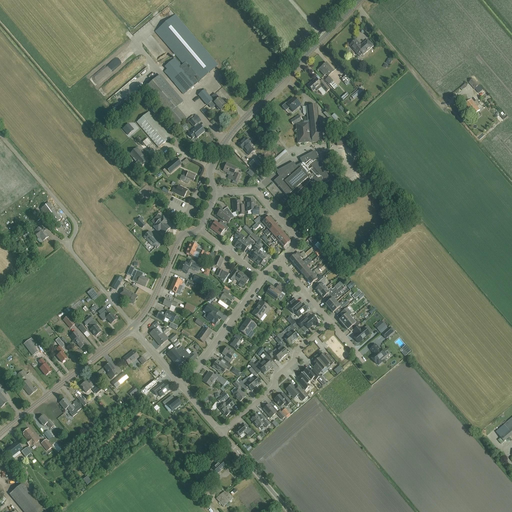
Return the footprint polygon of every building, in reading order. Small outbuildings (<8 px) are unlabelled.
[(184,94),(196,84),(196,83),(198,82),(218,65),(175,15),(155,32),(183,64),(181,66),(175,59),(162,69),(184,94)] [(364,55),(373,47),(368,40),(361,46),(357,40),(350,46),(360,57),(363,54),(364,55)] [(328,76),(334,71),(326,63),(319,69),(324,76),(326,74),(328,76)] [(348,86),(351,84),(349,82),(351,80),(345,75),(341,79),(348,86)] [(160,76),(144,89),(176,127),(186,118),(176,108),(183,102),(160,76)] [(321,87),(326,93),(330,89),(323,82),(321,84),(316,79),(308,86),(313,92),(316,89),(317,91),(321,87)] [(474,89),(479,85),(474,79),(469,83),(474,89)] [(354,99),(363,91),(360,88),(351,96),(354,99)] [(221,111),(226,106),(219,98),(219,99),(215,94),(210,98),(204,90),(198,95),(207,105),(213,101),(214,103),(221,111)] [(476,98),(486,110),(489,107),(482,99),(486,95),(484,92),(476,98)] [(285,111),(289,108),(293,112),(301,105),(294,98),(287,104),(286,103),(282,107),(285,111)] [(473,116),(480,110),(471,99),(464,105),(473,116)] [(304,124),(296,124),(298,144),(321,141),(320,138),(321,138),(320,131),(319,131),(316,106),(306,107),(308,121),(304,122),(304,124)] [(137,122),(139,125),(158,148),(171,137),(149,112),(137,122)] [(301,120),(299,116),(291,121),(293,125),(301,120)] [(197,138),(204,131),(199,125),(198,125),(197,124),(197,123),(193,118),(192,118),(189,121),(193,127),(194,126),(195,128),(191,131),(191,132),(188,134),(192,138),(195,136),(197,138)] [(126,133),(132,128),(128,124),(122,129),(126,133)] [(249,155),(254,150),(248,144),(249,143),(245,138),(239,145),(242,149),(243,148),(249,155)] [(141,167),(147,161),(140,153),(141,153),(137,148),(130,155),(137,163),(141,167)] [(293,162),(277,171),(279,177),(274,182),(291,201),(296,196),(295,195),(311,181),(311,183),(310,183),(313,189),(330,180),(325,172),(322,174),(319,169),(323,167),(314,151),(300,159),(302,163),(295,167),(293,162)] [(261,163),(256,158),(249,164),(254,170),(261,163)] [(170,174),(181,164),(177,159),(166,168),(170,174)] [(233,175),(236,168),(226,164),(223,171),(233,175)] [(193,181),(196,175),(188,172),(185,171),(183,176),(181,176),(180,180),(184,182),(186,178),(193,181)] [(184,197),(187,190),(178,186),(177,188),(174,187),(171,192),(175,194),(175,193),(184,197)] [(254,200),(246,201),(247,212),(252,211),(252,215),(259,215),(258,208),(255,209),(254,200)] [(240,201),(232,201),(233,212),(234,212),(236,212),(237,215),(238,215),(244,215),(244,208),(244,205),(240,205),(240,201)] [(61,219),(53,209),(54,209),(49,203),(40,209),(45,216),(47,214),(54,224),(61,219)] [(231,219),(232,219),(234,217),(230,211),(227,213),(227,214),(221,210),(217,215),(225,221),(226,221),(228,223),(231,219)] [(164,234),(166,232),(167,233),(169,231),(168,230),(170,229),(166,225),(168,222),(163,217),(162,218),(158,215),(151,222),(155,225),(153,227),(158,232),(161,230),(164,234)] [(264,228),(266,227),(272,221),(269,217),(264,221),(262,219),(259,221),(256,224),(258,226),(261,224),(264,228)] [(140,218),(136,223),(142,228),(145,225),(142,222),(143,221),(140,218)] [(276,225),(272,221),(266,227),(267,229),(264,232),(265,234),(269,231),(276,225)] [(211,228),(220,235),(224,230),(225,231),(228,227),(224,224),(223,227),(216,222),(211,228)] [(273,235),(279,229),(276,225),(269,231),(265,234),(267,236),(271,233),(273,235)] [(38,239),(40,238),(42,242),(49,237),(41,226),(35,231),(35,232),(34,233),(38,239)] [(279,229),(273,235),(270,237),(272,239),(274,241),(276,239),(283,233),(279,229)] [(158,242),(160,241),(153,234),(152,234),(149,231),(143,237),(153,246),(157,249),(161,244),(158,242)] [(239,240),(234,246),(239,249),(245,242),(246,240),(243,238),(244,237),(237,232),(234,236),(239,240)] [(278,241),(280,243),(286,237),(283,233),(276,239),(274,241),(276,243),(278,241)] [(283,247),(290,242),(286,237),(280,243),(283,247)] [(245,242),(239,249),(243,253),(246,249),(249,245),(250,244),(253,246),(255,243),(250,240),(248,238),(246,240),(245,242)] [(195,252),(200,254),(202,255),(204,252),(201,251),(197,248),(197,247),(193,245),(194,244),(191,243),(191,244),(190,244),(188,249),(195,252)] [(252,257),(250,258),(255,262),(261,254),(263,251),(261,249),(257,245),(253,250),(255,252),(252,257)] [(320,248),(314,253),(318,257),(323,252),(320,248)] [(188,249),(186,254),(193,257),(195,252),(188,249)] [(289,259),(293,264),(299,258),(301,256),(304,254),(302,252),(300,254),(298,252),(289,259)] [(261,254),(255,262),(260,265),(265,259),(267,261),(271,257),(266,253),(264,257),(261,254)] [(219,269),(223,260),(217,257),(213,266),(219,269)] [(303,262),(299,258),(293,264),(296,268),(303,262)] [(189,260),(187,264),(182,262),(178,270),(186,274),(189,267),(197,271),(200,265),(189,260)] [(296,268),(300,272),(306,266),(303,262),(296,268)] [(300,272),(303,276),(310,270),(306,266),(300,272)] [(218,269),(216,275),(221,277),(220,279),(223,283),(229,273),(218,269)] [(303,276),(307,280),(318,270),(316,269),(312,272),(310,270),(303,276)] [(242,288),(244,285),(249,279),(240,272),(239,273),(234,270),(228,278),(233,282),(235,278),(240,282),(238,285),(242,288)] [(318,270),(307,280),(310,284),(317,278),(315,276),(320,272),(318,270)] [(137,271),(133,281),(137,283),(145,287),(148,280),(141,277),(143,274),(137,271)] [(195,282),(203,285),(206,279),(198,276),(195,275),(193,281),(195,282)] [(117,276),(111,287),(116,290),(122,279),(117,276)] [(319,294),(325,288),(323,285),(326,283),(325,281),(326,280),(324,277),(318,282),(320,285),(315,289),(319,294)] [(175,278),(171,286),(169,290),(175,293),(179,285),(181,286),(183,282),(181,281),(175,278)] [(283,286),(290,291),(294,287),(287,281),(283,286)] [(271,286),(266,293),(276,300),(277,298),(280,301),(285,294),(284,293),(286,290),(279,285),(275,289),(271,286)] [(133,304),(138,296),(124,288),(119,296),(133,304)] [(331,295),(336,291),(337,290),(334,288),(332,290),(331,288),(328,290),(325,288),(319,294),(322,298),(328,293),(331,295)] [(92,289),(87,293),(91,298),(96,294),(92,289)] [(220,300),(229,306),(231,303),(232,303),(234,299),(228,295),(230,293),(225,289),(222,293),(221,292),(216,298),(220,300)] [(325,304),(329,309),(336,302),(334,300),(336,298),(337,299),(340,296),(336,291),(331,295),(333,297),(332,298),(325,304)] [(361,294),(358,291),(352,296),(354,299),(361,294)] [(176,307),(177,303),(173,301),(173,302),(165,299),(162,305),(170,308),(172,305),(176,307)] [(266,314),(270,308),(260,301),(257,306),(258,306),(252,314),(260,319),(265,314),(266,314)] [(298,301),(296,303),(289,309),(293,314),(295,313),(299,317),(304,313),(304,314),(307,311),(306,310),(307,310),(302,304),(301,305),(298,301)] [(336,302),(329,309),(332,313),(341,306),(343,308),(349,303),(347,301),(344,303),(343,301),(338,305),(336,302)] [(184,309),(188,310),(193,313),(196,307),(187,303),(184,309)] [(211,306),(208,305),(205,309),(204,310),(203,311),(208,315),(206,318),(215,325),(217,321),(218,322),(221,318),(216,315),(218,311),(211,306)] [(104,308),(98,312),(100,315),(99,316),(103,321),(106,318),(111,324),(116,320),(111,314),(107,310),(106,311),(104,308)] [(339,321),(343,326),(351,319),(353,317),(346,309),(341,313),(344,316),(339,321)] [(165,318),(170,320),(173,322),(176,315),(168,311),(166,314),(164,312),(164,313),(160,311),(157,317),(164,321),(165,318)] [(313,325),(314,326),(317,323),(316,322),(317,321),(312,315),(306,321),(304,318),(305,317),(297,324),(301,328),(304,326),(308,330),(313,325)] [(95,336),(101,332),(96,325),(97,325),(90,316),(82,322),(86,326),(88,323),(92,328),(90,330),(95,336)] [(74,325),(68,317),(63,320),(70,329),(74,325)] [(252,331),(256,325),(247,319),(239,330),(247,336),(251,330),(252,331)] [(353,322),(351,319),(343,326),(347,330),(352,326),(355,329),(360,324),(356,320),(353,322)] [(375,327),(376,328),(379,332),(385,327),(381,322),(375,327)] [(83,334),(87,331),(81,325),(78,328),(83,334)] [(285,332),(287,334),(294,342),(298,338),(293,331),(295,329),(291,325),(289,327),(289,328),(285,332)] [(158,327),(156,328),(149,334),(155,340),(161,334),(157,329),(159,328),(158,327)] [(366,331),(364,329),(361,331),(358,327),(353,331),(355,334),(356,333),(357,334),(353,338),(358,343),(368,335),(365,332),(366,331)] [(206,338),(211,332),(205,328),(197,337),(203,342),(206,339),(206,338)] [(386,339),(393,333),(389,328),(382,335),(386,339)] [(161,335),(161,334),(155,340),(160,346),(167,341),(161,335),(163,333),(165,335),(168,332),(167,330),(163,333),(161,335)] [(76,343),(80,348),(85,345),(83,342),(76,332),(70,337),(75,344),(76,343)] [(277,337),(281,341),(280,341),(281,341),(284,339),(290,345),(294,342),(287,334),(285,332),(281,335),(280,333),(277,336),(277,337)] [(178,338),(175,334),(168,339),(172,343),(178,338)] [(237,347),(243,339),(236,334),(233,338),(235,339),(230,345),(236,350),(238,347),(237,347)] [(32,356),(38,351),(33,345),(35,343),(31,338),(23,344),(32,356)] [(62,363),(67,359),(62,353),(64,352),(61,348),(64,346),(59,338),(56,341),(60,346),(56,349),(60,354),(57,356),(62,363)] [(280,348),(277,350),(283,357),(288,353),(279,343),(277,345),(280,348)] [(380,350),(376,345),(370,349),(373,352),(375,354),(371,358),(376,364),(377,363),(378,365),(382,362),(380,360),(386,355),(381,349),(380,350)] [(175,347),(167,354),(172,361),(185,350),(181,346),(177,350),(175,347)] [(232,358),(235,353),(227,347),(222,354),(227,357),(225,360),(230,364),(234,359),(232,358)] [(187,353),(185,350),(172,361),(178,367),(184,361),(186,359),(190,364),(196,358),(194,356),(192,354),(190,356),(187,353)] [(283,357),(277,350),(274,353),(272,350),(270,352),(269,350),(266,352),(271,358),(274,356),(279,361),(283,357)] [(128,365),(138,357),(133,351),(129,354),(130,354),(128,356),(128,355),(123,359),(128,365)] [(264,361),(262,363),(261,363),(268,370),(272,367),(266,359),(269,357),(265,352),(263,354),(264,356),(262,358),(264,361)] [(324,354),(322,356),(320,356),(318,358),(326,367),(329,365),(330,366),(334,362),(329,356),(328,355),(325,357),(324,354)] [(314,368),(319,374),(326,367),(318,358),(316,360),(316,361),(314,363),(315,365),(313,367),(314,368)] [(46,376),(51,371),(45,364),(46,364),(42,359),(38,361),(42,367),(40,368),(46,376)] [(229,369),(232,366),(226,362),(224,365),(217,360),(212,367),(222,374),(227,368),(229,369)] [(264,374),(268,370),(261,363),(262,363),(260,360),(254,365),(252,362),(250,364),(254,370),(258,367),(264,374)] [(115,371),(109,364),(104,368),(109,374),(107,375),(111,380),(118,375),(115,371)] [(254,376),(250,380),(256,387),(260,383),(254,377),(257,375),(251,368),(248,370),(254,376)] [(303,373),(310,381),(313,379),(315,381),(318,379),(320,377),(313,369),(311,372),(308,368),(303,373)] [(23,370),(16,376),(14,377),(18,382),(27,375),(23,370)] [(224,386),(227,381),(216,374),(215,376),(209,372),(206,376),(207,376),(206,378),(205,377),(202,381),(210,387),(215,380),(224,386)] [(116,388),(128,378),(124,373),(112,383),(116,388)] [(311,381),(310,381),(303,373),(298,377),(301,380),(298,383),(305,390),(309,387),(308,384),(311,381)] [(91,389),(90,387),(93,385),(95,383),(98,381),(94,376),(86,382),(81,386),(86,393),(91,389)] [(17,383),(13,377),(8,381),(13,387),(17,383)] [(246,385),(251,391),(256,387),(250,380),(248,377),(244,380),(245,380),(243,382),(241,381),(238,383),(242,388),(246,385)] [(320,377),(318,379),(324,386),(326,384),(320,377)] [(35,387),(34,389),(27,380),(21,384),(30,396),(37,390),(35,387)] [(145,388),(148,392),(157,385),(154,381),(145,388)] [(170,390),(166,384),(160,389),(158,386),(152,391),(156,396),(158,394),(161,397),(170,390)] [(98,393),(97,393),(97,394),(102,390),(98,385),(97,386),(93,388),(96,392),(96,391),(98,393)] [(294,388),(292,385),(286,390),(289,393),(289,394),(289,395),(290,396),(291,396),(294,399),(297,396),(302,401),(307,397),(297,385),(294,388)] [(240,401),(245,397),(238,389),(233,394),(240,401)] [(225,400),(228,398),(228,397),(225,393),(222,396),(218,399),(220,402),(224,399),(225,400)] [(280,395),(274,400),(280,407),(284,404),(287,406),(291,403),(283,394),(281,396),(280,395)] [(84,406),(86,404),(79,396),(77,398),(84,406)] [(176,397),(174,399),(170,402),(168,399),(163,403),(165,406),(167,405),(172,411),(181,404),(176,397)] [(75,410),(75,409),(71,405),(70,405),(65,399),(60,403),(65,410),(67,408),(71,413),(71,412),(75,410)] [(226,416),(232,411),(229,408),(234,405),(229,400),(225,404),(225,403),(219,408),(226,416)] [(270,418),(276,413),(269,404),(263,410),(270,418)] [(286,409),(282,412),(286,417),(290,414),(286,409)] [(266,428),(270,425),(265,419),(262,415),(259,417),(257,415),(251,420),(258,429),(263,424),(266,428)] [(44,416),(38,420),(44,426),(46,424),(50,429),(53,426),(49,421),(49,422),(44,416)] [(500,438),(504,442),(511,435),(511,417),(495,432),(500,438)] [(245,432),(249,437),(251,437),(255,434),(252,430),(251,431),(249,428),(247,430),(242,425),(235,431),(239,437),(245,432)] [(29,429),(23,433),(24,434),(23,435),(27,440),(25,441),(30,446),(33,444),(35,444),(39,441),(33,434),(32,434),(29,429)] [(53,437),(48,430),(44,433),(49,440),(53,437)] [(46,439),(41,443),(47,451),(52,447),(46,439)] [(22,449),(17,442),(13,445),(13,446),(12,448),(11,447),(7,450),(6,450),(8,453),(9,454),(12,457),(22,449)] [(26,457),(28,456),(30,454),(31,453),(27,448),(22,452),(26,457)] [(217,474),(225,467),(220,461),(219,462),(218,462),(218,463),(209,471),(215,479),(219,476),(217,474)] [(196,475),(203,483),(204,485),(212,478),(208,472),(207,473),(204,469),(196,475)] [(190,480),(186,483),(192,489),(195,486),(190,480)] [(53,511),(25,481),(9,494),(24,511),(53,511)] [(223,507),(233,498),(226,490),(216,498),(223,507)]
